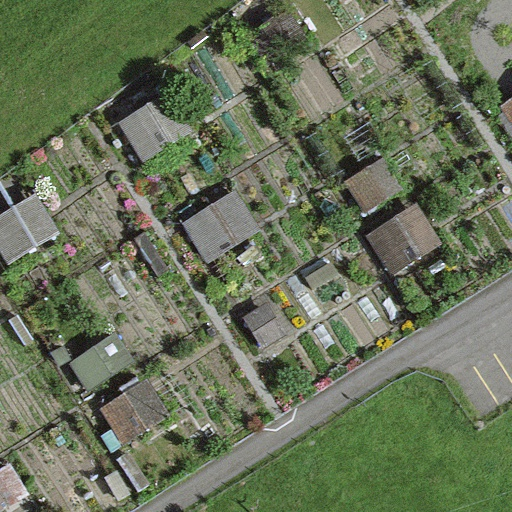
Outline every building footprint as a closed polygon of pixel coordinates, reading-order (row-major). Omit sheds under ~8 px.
[(249,42),(266,68),(304,43),(287,17),(249,42)] [(114,135),(135,166),(186,133),(165,102),(114,135)] [(511,103),(503,110),(511,122),(511,103)] [(344,183),(365,216),(404,191),(382,158),(344,183)] [(233,195),(179,231),(204,269),(258,233),(233,195)] [(0,219),(0,256),(7,267),(56,235),(32,199),(0,219)] [(417,207),(368,239),(395,280),(444,248),(417,207)] [(265,311),(242,327),(260,355),(284,339),(265,311)] [(134,364),(116,337),(71,366),(89,394),(134,364)] [(148,381),(101,411),(125,447),(172,417),(148,381)] [(10,467),(0,473),(0,511),(6,511),(30,497),(10,467)]
